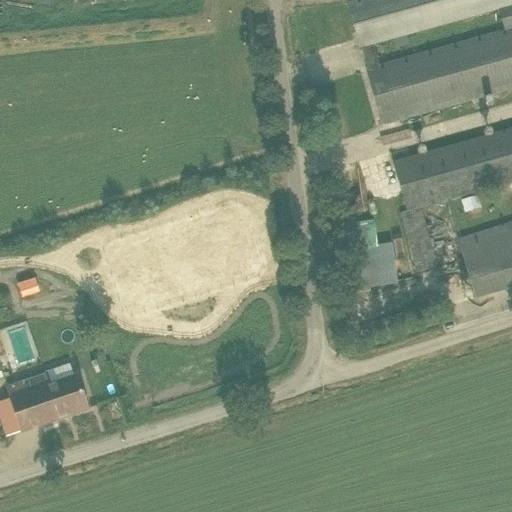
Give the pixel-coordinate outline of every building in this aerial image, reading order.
[(118,0),(0,0),(0,22),(120,14),(118,0)] [(382,126),(511,89),(511,0),(362,0),(348,4),(382,126)] [(435,268),(419,210),(511,183),(511,131),(392,164),(405,212),(401,214),(417,273),(435,268)] [(465,213),(479,208),(476,197),(461,201),(465,213)] [(371,221),(342,225),(351,291),(367,289),(367,285),(395,281),(390,245),(374,247),(371,221)] [(511,223),(457,240),(474,299),(511,288),(511,223)] [(71,308),(66,319),(81,325),(86,314),(71,308)] [(10,400),(0,402),(0,419),(6,437),(87,409),(81,390),(76,375),(73,376),(69,366),(46,374),(6,387),(10,400)]
